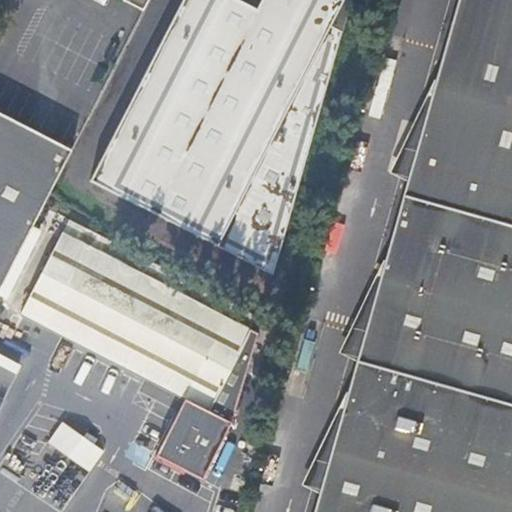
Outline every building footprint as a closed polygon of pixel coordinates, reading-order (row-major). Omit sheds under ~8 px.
[(184,0),(91,181),(210,243),(270,274),(342,32),(333,26),(345,0),(265,0),(259,12),(234,0),(184,0)] [(142,12),(148,0),(121,0),(121,1),(142,12)] [(511,511),(511,0),(456,0),(433,84),(432,84),(426,98),(429,100),(383,264),(382,264),(376,278),(379,280),(346,396),(345,396),(338,410),(342,412),(313,511),(511,511)] [(0,289),(14,262),(50,193),(58,178),(71,152),(0,114),(0,289)] [(323,246),(336,249),(345,221),(331,217),(323,246)] [(171,394),(141,451),(169,467),(185,475),(230,425),(254,334),(63,235),(22,314),(171,394)] [(44,443),(88,471),(102,450),(58,421),(44,443)] [(232,475),(247,479),(257,443),(242,439),(232,475)] [(169,467),(141,451),(139,450),(135,455),(166,472),(169,467)]
